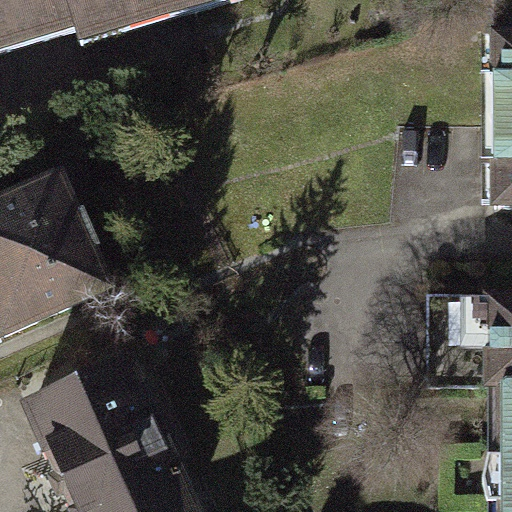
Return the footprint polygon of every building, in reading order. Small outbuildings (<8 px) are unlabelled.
[(0,0),(0,58),(83,34),(86,45),(234,0),(0,0)] [(511,32),(503,32),(503,209),(511,209),(511,32)] [(69,174),(0,199),(0,342),(116,300),(69,174)] [(511,511),(511,290),(498,290),(495,511),(511,511)] [(207,511),(137,354),(23,405),(71,511),(207,511)]
